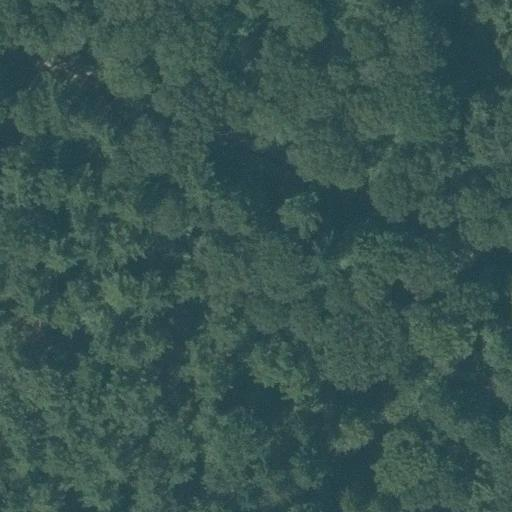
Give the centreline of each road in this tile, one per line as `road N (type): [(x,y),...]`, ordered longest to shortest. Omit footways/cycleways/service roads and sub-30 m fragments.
road 1 (track): [(511,236),(0,36)]
road 2 (track): [(421,511),(511,289)]
